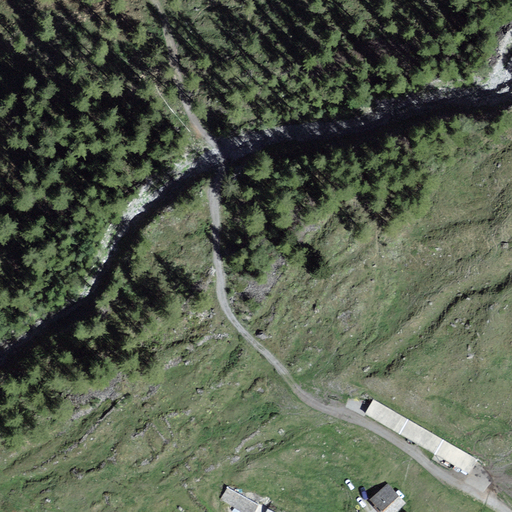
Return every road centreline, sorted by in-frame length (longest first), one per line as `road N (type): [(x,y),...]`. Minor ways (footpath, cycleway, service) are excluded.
road 1 (track): [(502,511),(363,420),(305,399),(236,324),(221,299),(213,197),(225,167),(207,139)]
road 2 (track): [(151,0),(207,139)]
